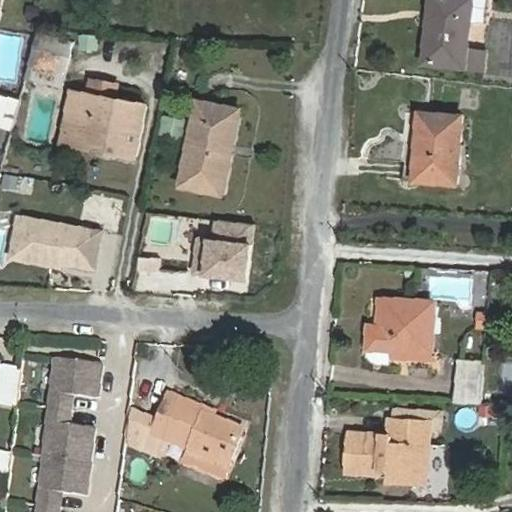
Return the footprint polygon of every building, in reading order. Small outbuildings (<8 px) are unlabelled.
[(442,0),(440,20),(432,19),(428,64),(471,68),(478,0),(442,0)] [(434,0),(432,19),(440,20),(442,0),(434,0)] [(29,6),(27,19),(39,20),(41,7),(29,6)] [(44,67),(67,74),(76,42),(44,33),(33,77),(41,79),(44,67)] [(66,134),(115,143),(113,151),(139,156),(149,105),(73,91),(66,134)] [(242,109),(200,100),(183,185),(226,194),(242,109)] [(461,181),(467,114),(425,110),(419,178),(461,181)] [(166,117),(163,137),(184,140),(187,121),(166,117)] [(20,215),(12,257),(27,260),(35,218),(20,215)] [(103,231),(35,218),(27,260),(62,266),(62,262),(96,269),(103,231)] [(251,279),(255,224),(218,221),(216,241),(200,240),(197,274),(251,279)] [(386,300),(383,349),(407,351),(433,353),(437,303),(386,300)] [(383,349),(383,362),(406,363),(407,351),(383,349)] [(106,364),(60,359),(41,511),(64,511),(67,493),(91,496),(99,429),(75,426),(78,396),(102,399),(106,364)] [(484,403),(486,367),(457,366),(454,402),(484,403)] [(164,457),(170,441),(231,466),(246,429),(206,414),(208,409),(172,394),(160,421),(132,410),(128,442),(164,457)] [(350,436),(348,470),(388,471),(398,472),(427,473),(429,423),(392,421),(391,437),(350,436)] [(427,483),(427,473),(398,472),(398,482),(427,483)]
